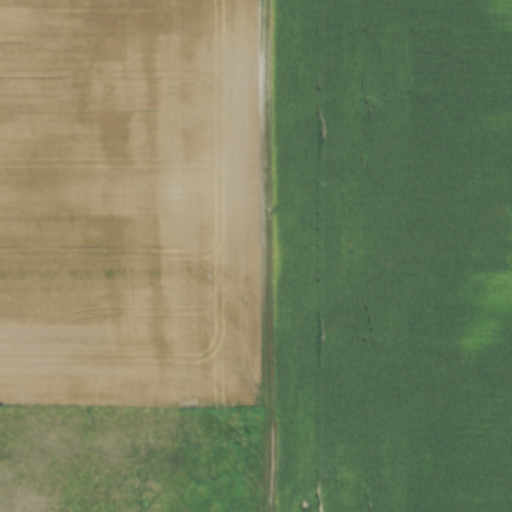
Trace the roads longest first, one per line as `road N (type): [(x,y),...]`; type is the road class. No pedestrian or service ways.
road 1 (track): [(268,0),(268,511)]
road 2 (track): [(270,394),(0,398)]
